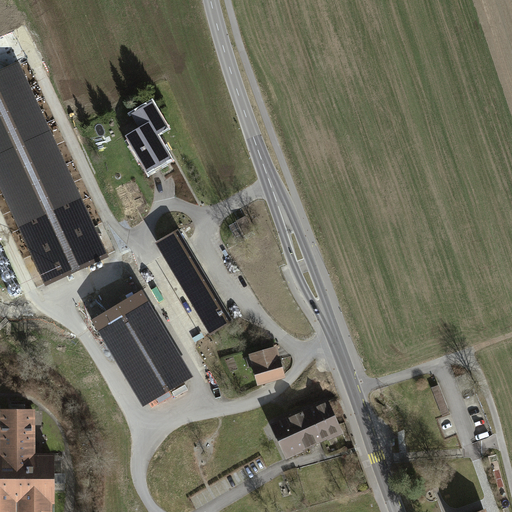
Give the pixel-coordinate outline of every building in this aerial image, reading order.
[(81,200),(18,65),(0,73),(0,183),(21,228),(19,229),(45,284),(108,255),(82,200),(81,200)] [(152,105),(134,115),(142,128),(129,137),(148,170),(168,158),(154,134),(165,127),(152,105)] [(252,230),(245,217),(238,221),(245,234),(252,230)] [(175,233),(158,242),(212,333),(228,323),(175,233)] [(144,306),(99,333),(116,361),(121,357),(148,402),(169,390),(168,389),(186,379),(168,348),(144,306)] [(275,349),(252,355),(260,383),(283,376),(275,349)] [(438,385),(432,388),(443,415),(449,413),(438,385)] [(328,401),(274,426),(287,454),(341,430),(328,401)] [(0,511),(51,511),(51,502),(52,502),(52,490),(58,490),(58,484),(52,484),(52,455),(34,455),(34,412),(25,411),(25,404),(9,404),(9,411),(0,411),(0,455),(0,454),(0,511)]
